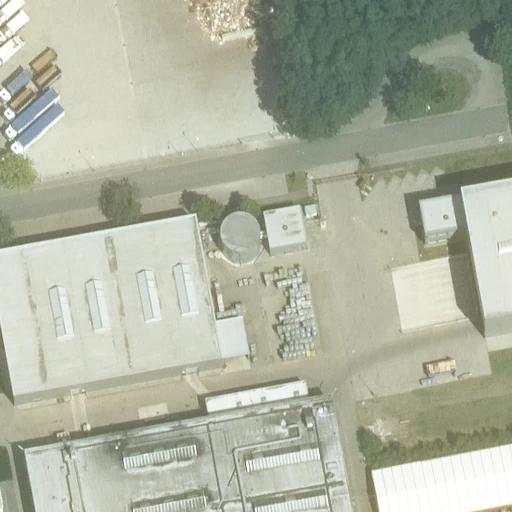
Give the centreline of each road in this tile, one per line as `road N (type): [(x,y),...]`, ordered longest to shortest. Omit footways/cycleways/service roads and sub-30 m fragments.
road 1 (unclassified): [(0,213),(344,150)]
road 2 (unclassified): [(344,150),(476,127),(488,112),(483,68),(466,53),(433,52),(406,70)]
